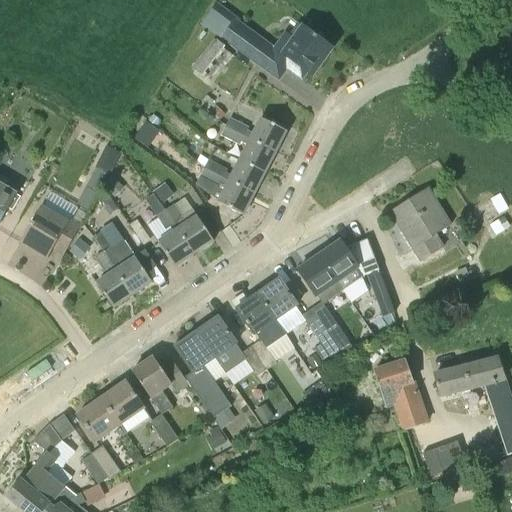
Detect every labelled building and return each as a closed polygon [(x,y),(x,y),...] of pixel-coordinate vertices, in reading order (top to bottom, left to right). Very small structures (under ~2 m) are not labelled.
[(273,46),(236,19),(216,4),(200,25),(220,39),(221,38),(278,79),(286,68),(299,77),(304,70),(311,76),(331,48),(301,26),(293,38),(285,32),(273,46)] [(232,56),(223,49),(225,46),(213,37),(190,68),(202,77),(204,74),(210,78),(220,65),(224,68),(232,56)] [(214,102),(206,97),(199,106),(207,112),(214,102)] [(216,106),(211,113),(220,120),(225,114),(216,106)] [(162,122),(154,115),(149,121),(157,128),(162,122)] [(225,127),(276,153),(287,132),(260,118),(254,131),(229,119),(225,127)] [(161,133),(145,121),(133,138),(148,150),(161,133)] [(265,174),(276,153),(225,127),(221,136),(231,141),(225,153),(239,160),(265,174)] [(96,168),(98,169),(108,175),(110,176),(121,154),(106,147),(96,168)] [(254,195),(265,174),(239,160),(231,176),(226,174),(228,170),(208,161),(204,169),(254,195)] [(86,189),(97,195),(108,175),(98,169),(86,189)] [(244,216),(254,195),(204,169),(200,177),(224,189),(217,202),(244,216)] [(115,198),(124,189),(113,176),(103,185),(115,198)] [(0,222),(6,212),(11,214),(21,197),(17,195),(17,194),(0,183),(0,222)] [(173,196),(165,184),(153,192),(154,194),(160,204),(173,196)] [(437,235),(451,226),(428,189),(390,213),(421,263),(445,248),(437,235)] [(165,211),(160,204),(154,194),(146,199),(158,218),(147,225),(175,267),(194,254),(165,211)] [(489,200),(498,215),(508,209),(499,194),(489,200)] [(113,202),(104,208),(109,215),(118,209),(113,202)] [(184,218),(174,205),(173,205),(165,211),(194,254),(214,241),(194,211),(184,218)] [(48,260),(53,251),(64,256),(81,225),(71,219),(70,222),(42,206),(20,243),(48,260)] [(498,220),(489,225),(495,236),(503,231),(498,220)] [(123,239),(112,247),(102,232),(94,238),(104,252),(132,295),(152,283),(123,239)] [(79,239),(71,251),(80,260),(90,247),(79,239)] [(345,247),(341,242),(319,256),(343,291),(364,276),(364,275),(368,274),(379,270),(366,239),(345,247)] [(113,308),(132,295),(104,252),(95,257),(106,277),(97,284),(113,308)] [(319,298),(322,303),(323,305),(343,291),(319,256),(298,271),(317,299),(319,298)] [(465,268),(455,272),(459,282),(469,279),(465,268)] [(377,300),(388,296),(379,270),(368,274),(377,300)] [(278,323),(299,308),(279,280),(258,294),(278,323)] [(286,335),(278,323),(258,294),(237,309),(256,337),(257,336),(262,343),(252,350),(266,371),(276,363),(266,348),(286,335)] [(323,305),(322,303),(312,310),(327,333),(337,347),(347,340),(323,305)] [(318,339),(327,333),(312,310),(302,316),(318,339)] [(237,346),(238,346),(218,318),(197,333),(226,375),(246,361),(257,377),(266,371),(252,350),(244,356),(237,346)] [(215,383),(226,375),(197,333),(175,347),(193,373),(184,378),(189,386),(190,385),(213,419),(231,406),(215,383)] [(337,347),(327,333),(318,339),(321,344),(314,349),(324,365),(341,353),(337,347)] [(315,354),(306,360),(312,369),(321,364),(315,354)] [(172,360),(160,368),(153,358),(132,372),(161,415),(173,408),(162,391),(171,385),(176,394),(189,386),(184,378),(184,379),(172,360)] [(511,397),(507,382),(503,383),(497,360),(434,376),(440,399),(485,388),(507,457),(511,455),(511,397)] [(412,383),(413,383),(406,362),(374,372),(385,407),(395,405),(404,432),(415,428),(426,424),(412,383)] [(322,382),(310,387),(316,399),(328,393),(322,382)] [(150,418),(144,409),(126,383),(102,399),(120,424),(127,433),(150,418)] [(95,442),(120,424),(102,399),(77,416),(95,442)] [(254,411),(264,425),(275,418),(265,404),(254,411)] [(222,430),(236,421),(229,410),(215,419),(222,430)] [(179,439),(164,419),(162,416),(151,423),(153,427),(167,447),(179,439)] [(61,442),(51,426),(36,445),(48,452),(61,442)] [(212,452),(227,444),(220,432),(211,436),(205,440),(212,452)] [(254,440),(240,447),(250,464),(263,457),(254,440)] [(458,441),(422,454),(431,478),(466,465),(458,441)] [(109,480),(121,472),(103,446),(91,454),(102,469),(107,477),(109,480)] [(49,473),(57,461),(48,452),(23,484),(19,481),(6,498),(18,508),(49,473)] [(140,454),(131,459),(135,466),(144,460),(140,454)] [(504,459),(489,464),(494,478),(509,472),(505,460),(504,459)] [(102,469),(92,476),(97,484),(107,477),(102,469)] [(23,511),(53,511),(70,491),(49,473),(18,508),(23,511)] [(81,494),(76,496),(70,491),(53,511),(87,511),(81,507),(86,503),(81,494)]
